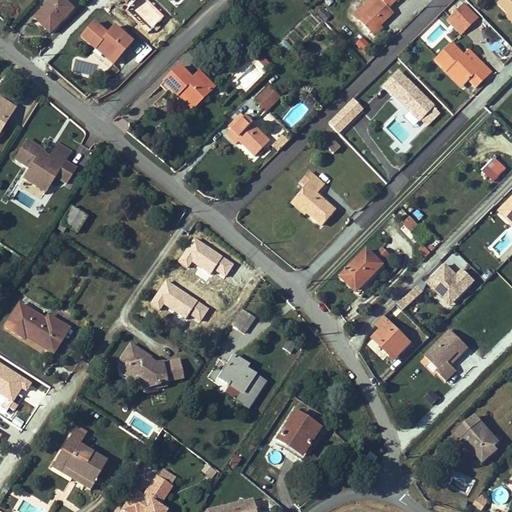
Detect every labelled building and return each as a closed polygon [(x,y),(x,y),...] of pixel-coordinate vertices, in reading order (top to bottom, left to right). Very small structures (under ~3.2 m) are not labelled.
[(56,25),(61,19),(62,20),(72,10),(61,0),(52,0),(34,19),(49,34),(57,26),(56,25)] [(382,24),(393,14),(379,0),(368,0),(359,9),(359,10),(353,16),(369,33),(379,24),(381,22),(382,24)] [(511,0),(502,0),(498,5),(508,14),(511,18),(511,0)] [(477,18),(464,4),(462,7),(475,20),(477,18)] [(475,20),(462,7),(447,21),(450,24),(453,21),(463,32),(475,20)] [(463,32),(453,21),(450,24),(461,35),(463,32)] [(128,47),(121,41),(125,37),(114,27),(107,35),(94,23),(81,38),(95,50),(112,65),(122,54),(128,47)] [(374,37),(383,28),(379,24),(369,33),(374,37)] [(362,52),(369,44),(360,36),(353,44),(362,52)] [(128,47),(132,43),(125,37),(121,41),(128,47)] [(496,42),(492,50),(505,58),(510,50),(496,42)] [(472,65),(463,56),(451,44),(439,56),(444,61),(439,66),(446,73),(451,68),(454,71),(452,73),(464,85),(468,81),(475,88),(490,73),(478,60),(472,65)] [(478,60),(468,50),(463,56),(472,65),(478,60)] [(308,57),(303,51),(297,57),(302,62),(308,57)] [(270,66),(260,56),(256,60),(266,70),(270,66)] [(439,66),(444,61),(439,56),(434,61),(439,66)] [(306,66),(312,60),(308,57),(302,62),(306,66)] [(211,93),(195,78),(192,80),(179,67),(162,84),(177,99),(178,98),(181,96),(194,109),(211,93)] [(464,85),(452,73),(454,71),(451,68),(446,73),(461,88),(464,85)] [(215,88),(199,72),(195,78),(211,93),(215,88)] [(433,107),(398,73),(385,87),(405,107),(407,104),(412,110),(410,112),(419,121),(420,120),(433,107)] [(279,96),(283,92),(277,86),(273,90),(279,96)] [(266,112),(280,98),(279,96),(273,90),(270,87),(255,101),(266,112)] [(194,109),(181,96),(178,98),(191,112),(194,109)] [(0,116),(7,121),(15,109),(0,99),(0,116)] [(338,134),(362,110),(352,101),(329,124),(338,134)] [(426,127),(439,114),(433,107),(420,120),(426,127)] [(231,131),(244,118),(241,116),(229,129),(230,130),(226,135),(236,145),(240,140),(231,131)] [(269,142),(244,118),(231,131),(240,140),(244,143),(242,145),(255,157),(269,142)] [(278,152),(288,142),(283,136),(272,147),(278,152)] [(339,148),(330,139),(324,145),(333,154),(339,148)] [(66,184),(76,169),(65,162),(66,160),(53,152),(48,161),(39,155),(43,150),(28,141),(15,160),(30,169),(24,179),(36,187),(40,180),(50,186),(53,180),(56,183),(59,179),(66,184)] [(66,160),(71,152),(58,144),(53,152),(66,160)] [(495,182),(506,170),(495,160),(484,172),(495,182)] [(321,226),(334,211),(315,195),(324,185),(309,173),(300,183),(306,188),(295,200),(306,210),(305,212),(306,213),(321,226)] [(45,193),(50,186),(40,180),(36,187),(45,193)] [(511,196),(498,211),(511,225),(511,196)] [(306,210),(295,200),(291,204),(304,215),(306,213),(305,212),(306,210)] [(77,233),(87,218),(71,208),(62,223),(67,227),(77,233)] [(412,233),(418,226),(411,218),(404,224),(412,233)] [(63,232),(67,227),(62,223),(58,229),(63,232)] [(500,254),(511,240),(511,239),(505,233),(492,246),(500,254)] [(382,265),(390,256),(383,249),(375,257),(382,265)] [(367,283),(383,266),(382,265),(375,257),(368,251),(341,278),(355,292),(365,281),(367,283)] [(446,266),(426,286),(450,310),(475,285),(462,272),(457,277),(446,266)] [(357,293),(367,283),(365,281),(355,292),(357,293)] [(411,304),(428,289),(422,283),(405,298),(411,304)] [(55,327),(45,320),(19,304),(5,327),(22,338),(27,331),(30,333),(29,334),(45,344),(50,336),(60,343),(68,329),(58,323),(55,327)] [(244,334),(255,319),(241,310),(231,325),(244,334)] [(55,327),(58,323),(48,316),(45,320),(55,327)] [(394,360),(410,344),(384,318),(377,325),(382,330),(375,337),(389,351),(387,352),(394,360)] [(468,348),(451,331),(425,357),(439,371),(438,373),(446,382),(457,371),(451,366),(448,363),(458,353),(461,356),(468,348)] [(53,353),(60,343),(50,336),(45,344),(43,347),(53,353)] [(389,351),(375,337),(373,339),(387,352),(389,351)] [(290,354),(297,343),(289,339),(283,349),(290,354)] [(182,379),(178,360),(160,364),(155,365),(146,359),(148,357),(131,345),(119,363),(126,368),(122,374),(130,379),(138,378),(145,383),(147,390),(158,388),(157,384),(169,382),(182,379)] [(451,366),(461,356),(458,353),(448,363),(451,366)] [(160,364),(148,357),(146,359),(155,365),(160,364)] [(248,408),(265,383),(246,370),(248,366),(234,357),(220,379),(230,385),(242,394),(238,400),(237,401),(248,408)] [(147,390),(145,383),(138,378),(130,379),(147,390)] [(242,394),(230,385),(226,391),(238,400),(242,394)] [(432,406),(439,399),(432,392),(425,399),(432,406)] [(302,454),(319,429),(295,413),(277,441),(286,447),(287,444),(302,454)] [(499,444),(481,423),(473,430),(468,423),(454,435),(461,442),(463,439),(470,447),(471,446),(478,454),(477,455),(483,463),(498,450),(495,447),(499,444)] [(90,491),(107,462),(79,446),(84,438),(74,431),(55,462),(75,474),(73,476),(78,479),(76,482),(90,491)] [(302,454),(287,444),(286,447),(284,449),(299,459),(302,454)] [(234,455),(228,464),(235,468),(240,459),(234,455)] [(75,474),(55,462),(52,468),(76,482),(78,479),(73,476),(75,474)] [(211,479),(216,473),(206,466),(202,472),(211,479)] [(170,486),(175,478),(163,470),(158,478),(156,477),(155,479),(171,489),(172,487),(170,486)] [(159,506),(171,489),(155,479),(144,496),(135,490),(121,510),(124,511),(167,511),(168,511),(159,506)] [(479,494),(472,506),(481,511),(489,499),(479,494)] [(255,511),(252,498),(192,511),(191,511),(255,511)]
